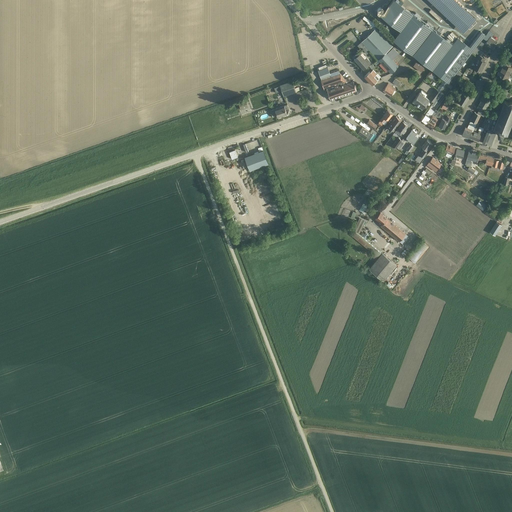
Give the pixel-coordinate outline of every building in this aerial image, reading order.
[(401,30),(413,14),(394,0),(393,0),(382,15),(401,30)] [(475,6),(482,16),(485,14),(478,4),(475,6)] [(457,38),(456,39),(452,45),(433,30),(413,14),(401,30),(393,40),(413,55),(444,80),(437,89),(436,89),(429,99),(434,102),(436,99),(441,93),(441,92),(448,82),(455,73),(458,70),(468,57),(472,52),(473,51),(476,47),(485,35),(481,31),(469,46),(458,37),(457,38)] [(393,46),(376,28),(361,42),(372,52),(377,58),(378,60),(386,53),(393,46)] [(486,38),(487,38),(490,35),(491,36),(493,34),(489,31),(483,39),(484,40),(486,38)] [(485,44),(489,46),(493,49),(496,45),(493,43),(495,41),(491,38),(490,37),(485,44)] [(389,56),(386,53),(378,60),(380,62),(378,64),(380,66),(386,72),(388,70),(391,73),(399,66),(396,63),(389,56)] [(360,54),(359,55),(358,54),(357,54),(354,56),(354,58),(355,59),(354,59),(364,70),(371,63),(367,58),(365,60),(360,54)] [(473,68),(480,72),(485,62),(484,61),(485,58),(479,55),(475,62),(476,62),(473,68)] [(417,61),(413,65),(421,72),(424,68),(417,61)] [(498,74),(502,77),(506,79),(511,68),(504,64),(501,70),(500,70),(498,74)] [(323,69),(318,71),(321,80),(331,77),(328,67),(323,69)] [(364,76),(372,85),(379,78),(376,75),(377,74),(373,70),(370,72),(369,71),(364,76)] [(321,80),(324,88),(326,88),(330,99),(356,90),(353,81),(350,82),(348,77),(345,79),(340,74),(331,77),(321,80)] [(296,92),(294,84),(295,84),(294,80),(280,85),(280,86),(282,91),(283,96),(296,92)] [(396,88),(393,87),(388,83),(383,90),(391,95),(394,91),(396,88)] [(413,101),(422,108),(429,99),(425,96),(427,94),(421,90),(420,92),(416,97),(413,101)] [(461,98),(458,102),(464,106),(470,95),(466,93),(465,92),(462,90),(458,97),(461,98)] [(472,130),(472,131),(473,130),(477,123),(480,114),(482,112),(483,112),(488,104),(489,105),(493,99),(484,93),(482,98),(483,98),(477,107),(480,109),(477,113),(474,112),(470,120),(467,128),(472,130)] [(246,100),(238,103),(241,110),(248,107),(246,100)] [(493,129),(494,129),(498,131),(497,133),(502,134),(502,133),(507,134),(509,130),(511,126),(511,101),(510,101),(509,101),(509,102),(508,103),(504,101),(504,102),(503,105),(502,105),(502,106),(501,110),(500,110),(501,110),(499,114),(499,115),(498,114),(496,118),(497,118),(497,119),(496,122),(495,123),(494,126),(494,127),(493,128),(493,129)] [(271,113),(272,117),(277,115),(278,117),(287,114),(285,109),(288,108),(287,104),(284,106),(275,109),(270,110),(271,113)] [(424,115),(421,119),(427,123),(433,115),(435,112),(434,111),(430,108),(429,109),(424,115)] [(377,123),(381,126),(383,123),(385,125),(388,120),(393,114),(387,110),(377,123)] [(433,115),(427,123),(433,127),(435,123),(436,122),(437,123),(440,116),(442,114),(439,112),(437,114),(433,116),(433,115)] [(396,116),(389,126),(388,127),(393,131),(397,127),(401,120),(401,119),(399,117),(398,118),(396,116)] [(442,118),(441,121),(438,126),(444,129),(446,125),(447,125),(451,118),(447,116),(445,120),(442,118)] [(483,130),(486,132),(487,130),(488,130),(493,118),(489,116),(483,130)] [(376,125),(369,120),(366,123),(374,129),(376,125)] [(408,125),(406,124),(406,123),(404,121),(403,122),(403,121),(395,132),(399,135),(399,134),(402,136),(404,133),(407,129),(406,129),(408,125)] [(487,130),(486,132),(482,142),(491,145),(495,133),(493,132),(494,129),(493,129),(493,128),(494,127),(494,126),(495,123),(496,122),(494,121),(490,131),(488,130),(487,130)] [(370,133),(362,127),(357,134),(366,139),(370,133)] [(472,130),(467,128),(465,127),(462,135),(469,137),(472,131),(472,130)] [(413,129),(406,137),(414,143),(418,137),(415,134),(417,132),(413,129)] [(472,131),(469,137),(478,141),(480,136),(481,134),(482,132),(479,130),(478,133),(472,131)] [(392,146),(396,148),(396,147),(398,145),(402,140),(398,138),(392,146)] [(424,149),(420,155),(423,158),(428,151),(427,150),(432,143),(427,139),(422,147),(424,149)] [(455,147),(447,143),(444,151),(452,155),(455,147)] [(456,148),(455,153),(453,160),(452,159),(451,164),(455,165),(457,157),(462,159),(464,151),(456,148)] [(235,150),(229,152),(232,159),(238,157),(235,150)] [(263,150),(245,157),(250,171),(268,164),(263,150)] [(476,159),(478,153),(469,150),(465,164),(470,165),(471,162),(471,160),(471,159),(476,160),(476,159)] [(494,157),(486,155),(485,161),(485,163),(492,165),(491,168),(495,169),(496,167),(502,168),(504,162),(494,159),(494,157)] [(427,164),(432,169),(436,171),(437,169),(441,164),(432,157),(427,164)] [(479,202),(480,203),(478,207),(483,210),(486,205),(480,200),(479,202)] [(409,237),(380,212),(375,219),(382,224),(381,225),(403,244),(409,237)] [(363,220),(359,218),(354,229),(361,233),(365,225),(361,223),(363,220)] [(356,231),(352,236),(373,253),(371,255),(376,259),(381,252),(365,239),(362,237),(361,235),(356,231)] [(430,247),(422,241),(408,257),(416,263),(430,247)] [(384,281),(397,265),(382,253),(369,269),(384,281)]
